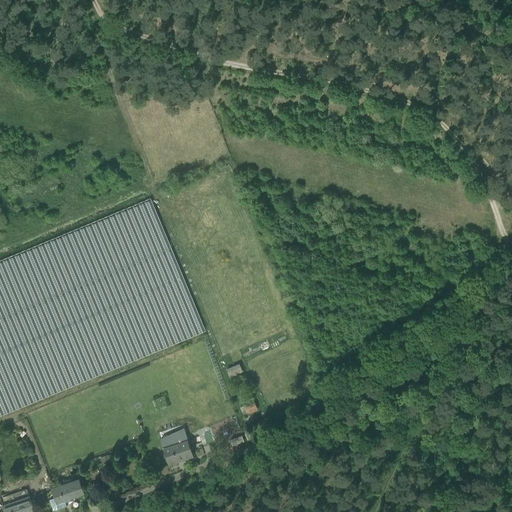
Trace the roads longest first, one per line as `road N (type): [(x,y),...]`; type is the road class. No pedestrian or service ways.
road 1 (track): [(372,511),(438,361),(458,342),(498,241),(479,174),(451,133),(407,102),(197,57),(111,26),(91,0)]
road 2 (unclassified): [(511,347),(458,342),(388,361),(262,444),(98,511)]
